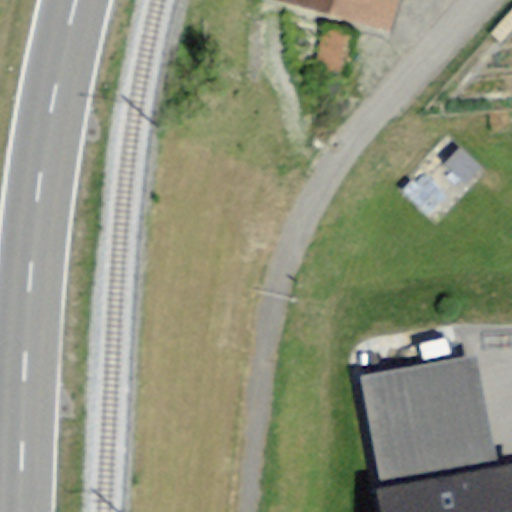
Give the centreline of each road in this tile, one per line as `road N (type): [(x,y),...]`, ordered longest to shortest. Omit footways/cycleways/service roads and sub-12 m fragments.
road 1 (secondary): [(28,511),(39,255),(53,131),(81,0)]
road 2 (residential): [(292,242),(349,148),(482,0)]
